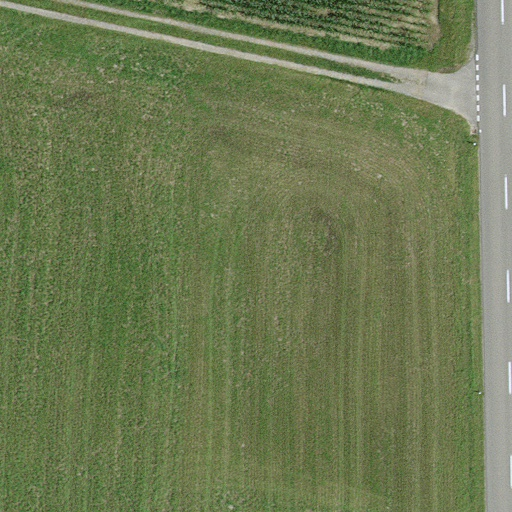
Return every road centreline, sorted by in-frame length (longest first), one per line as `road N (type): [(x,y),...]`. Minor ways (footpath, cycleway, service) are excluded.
road 1 (tertiary): [(503,0),(511,448)]
road 2 (track): [(505,95),(73,0)]
